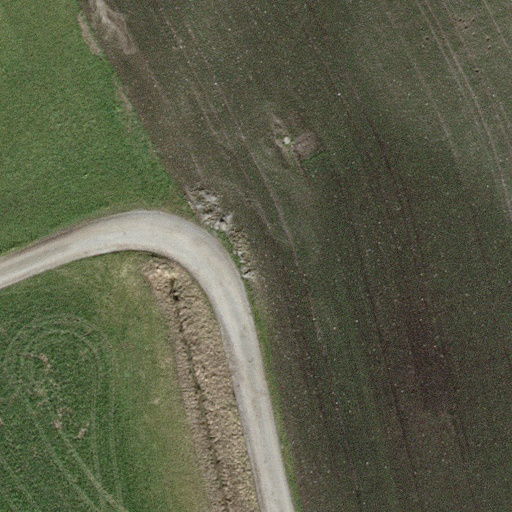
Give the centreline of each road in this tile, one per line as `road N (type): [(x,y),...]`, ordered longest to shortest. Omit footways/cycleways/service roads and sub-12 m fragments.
road 1 (track): [(280,511),(232,311),(190,239),(123,234)]
road 2 (track): [(0,285),(123,234)]
